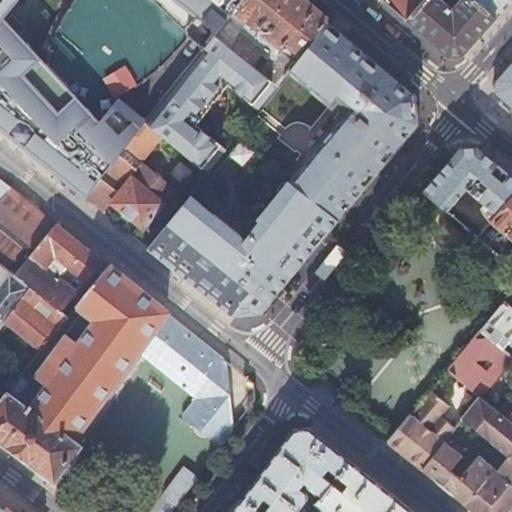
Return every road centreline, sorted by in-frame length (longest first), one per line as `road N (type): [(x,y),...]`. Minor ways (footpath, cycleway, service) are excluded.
road 1 (residential): [(442,511),(0,152)]
road 2 (residential): [(338,0),(458,101)]
